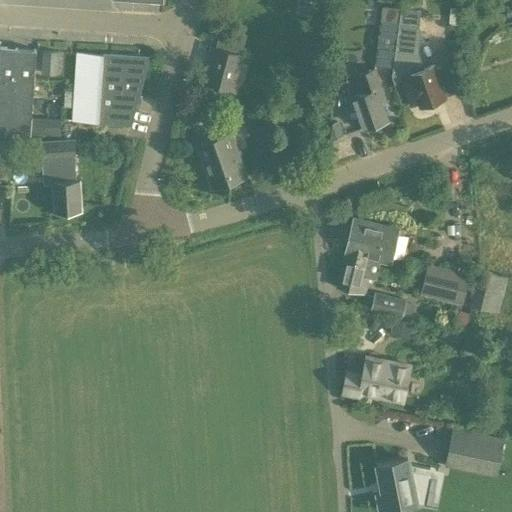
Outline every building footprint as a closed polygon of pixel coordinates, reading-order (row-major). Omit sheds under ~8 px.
[(450,7),(449,24),(457,24),(458,8),(450,7)] [(394,83),(401,81),(410,106),(418,103),(419,106),(431,102),(432,106),(442,102),(440,98),(444,97),(433,66),(425,69),(418,51),(421,29),(420,29),(420,26),(419,26),(421,11),(400,8),(400,15),(393,67),(391,76),(394,83)] [(374,65),(393,67),(400,15),(386,13),(382,17),(382,20),(380,20),(374,65)] [(220,29),(216,45),(241,50),(244,34),(220,29)] [(0,132),(30,135),(30,133),(59,135),(60,119),(31,117),(35,48),(0,45),(0,132)] [(214,46),(204,83),(233,91),(243,53),(214,46)] [(44,50),(43,72),(56,73),(57,50),(44,50)] [(149,56),(77,51),(72,119),(130,123),(149,56)] [(374,70),(362,74),(356,76),(363,94),(351,98),(362,130),(387,121),(381,104),(386,102),(374,70)] [(196,143),(211,188),(246,176),(230,131),(196,143)] [(0,137),(0,163),(9,164),(10,138),(0,137)] [(76,177),(75,157),(76,157),(75,138),(39,141),(40,159),(42,159),(44,184),(52,183),(54,211),(82,209),(80,177),(76,177)] [(376,279),(380,261),(390,263),(398,229),(354,218),(337,286),(366,293),(370,278),(376,279)] [(420,293),(462,304),(462,302),(469,304),(475,277),(469,276),(469,273),(427,263),(420,293)] [(478,269),(476,277),(475,277),(469,304),(470,304),(469,304),(499,312),(508,276),(478,269)] [(370,309),(402,317),(402,315),(413,318),(417,303),(405,301),(406,299),(375,291),(370,309)] [(393,317),(389,335),(409,340),(413,322),(393,317)] [(346,375),(342,392),(358,395),(358,392),(402,400),(409,364),(365,355),(360,378),(346,375)] [(505,438),(453,427),(445,466),(497,477),(505,438)] [(375,463),(381,491),(376,492),(380,510),(398,506),(398,508),(403,507),(403,505),(415,503),(405,457),(375,463)]
